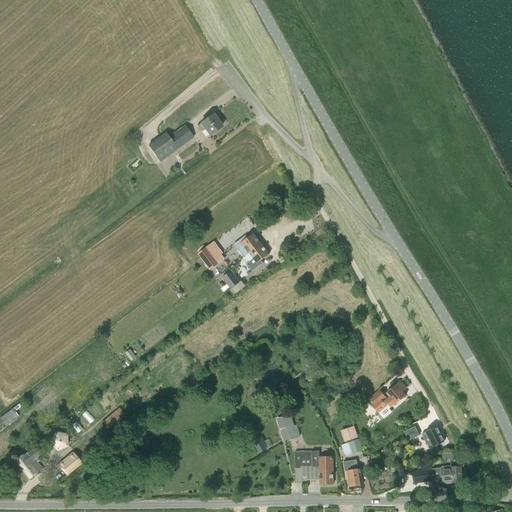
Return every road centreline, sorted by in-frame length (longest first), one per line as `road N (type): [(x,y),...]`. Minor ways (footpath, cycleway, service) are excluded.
road 1 (unclassified): [(0,506),(511,498)]
road 2 (tertiary): [(511,442),(256,0)]
